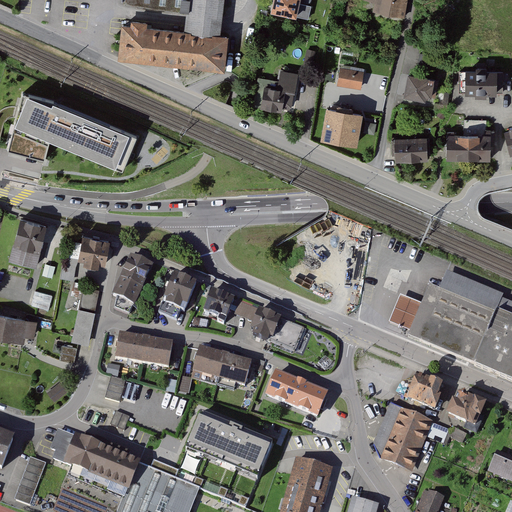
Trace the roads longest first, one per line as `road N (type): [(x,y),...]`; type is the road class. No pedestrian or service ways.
road 1 (tertiary): [(0,15),(372,180)]
road 2 (secondary): [(206,221),(479,204)]
road 3 (secondary): [(479,204),(206,207)]
road 4 (residential): [(304,321),(131,249),(116,258),(103,321)]
road 5 (residential): [(350,380),(322,380),(212,338),(103,321)]
road 6 (tertiary): [(206,221),(210,252),(226,274),(355,328)]
road 7 (unclassified): [(372,180),(413,0)]
road 8 (residential): [(103,321),(85,389),(70,409),(47,422),(0,415)]
road 9 (tertiary): [(511,393),(355,328)]
road 10 (residential): [(401,511),(362,446),(350,380)]
road 11 (secondary): [(77,208),(105,217),(206,221)]
road 12 (secondary): [(206,207),(77,208)]
